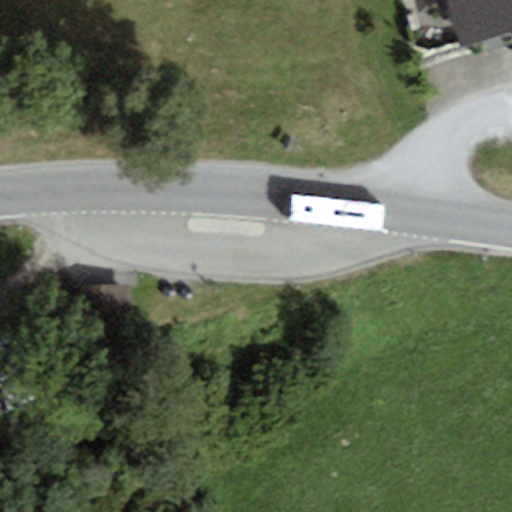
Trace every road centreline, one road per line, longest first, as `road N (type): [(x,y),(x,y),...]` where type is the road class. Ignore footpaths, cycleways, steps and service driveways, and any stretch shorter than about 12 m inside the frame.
road 1 (tertiary): [(406,213),(172,189),(0,196)]
road 2 (track): [(0,298),(72,245),(172,189)]
road 3 (residential): [(511,119),(460,128),(441,141),(406,213)]
